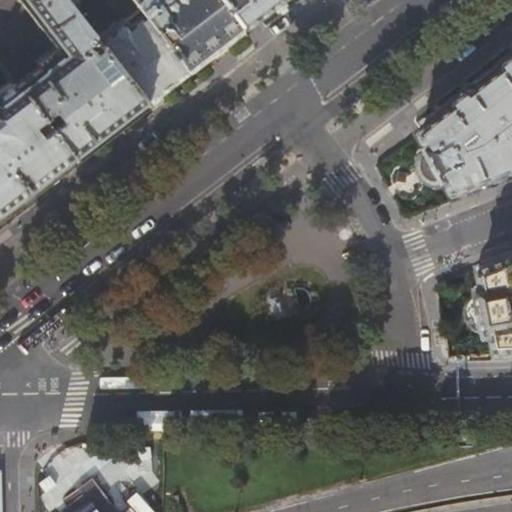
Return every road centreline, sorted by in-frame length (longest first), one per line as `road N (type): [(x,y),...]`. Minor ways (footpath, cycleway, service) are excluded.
road 1 (residential): [(405,397),(26,405)]
road 2 (secondary): [(292,105),(0,327)]
road 3 (residential): [(292,105),(396,259)]
road 4 (secondary): [(432,0),(292,105)]
road 5 (residential): [(396,259),(405,397)]
road 6 (residential): [(396,259),(511,214)]
